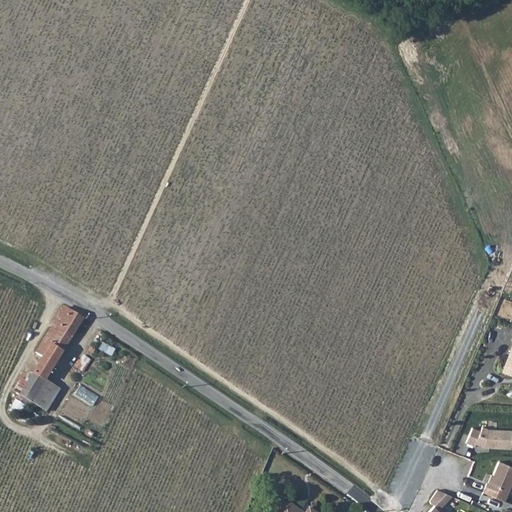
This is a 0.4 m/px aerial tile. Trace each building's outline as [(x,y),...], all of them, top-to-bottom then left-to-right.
[(41,357),(15,399),(20,402),(23,397),(46,411),(59,389),(44,380),(80,320),(62,308),(35,353),(41,357)] [(484,425),(482,429),(473,426),(467,441),(476,445),(477,442),(485,446),(488,444),(490,444),(490,446),(511,447),(511,444),(511,428),(490,427),(484,425)] [(511,486),(511,464),(501,460),(491,483),(489,482),(485,491),(506,500),(511,486)] [(430,501),(430,502),(434,506),(428,511),(439,511),(453,497),(438,491),(430,501)] [(315,511),(311,509),(309,511),(301,511),(287,502),(279,511),(315,511)]
